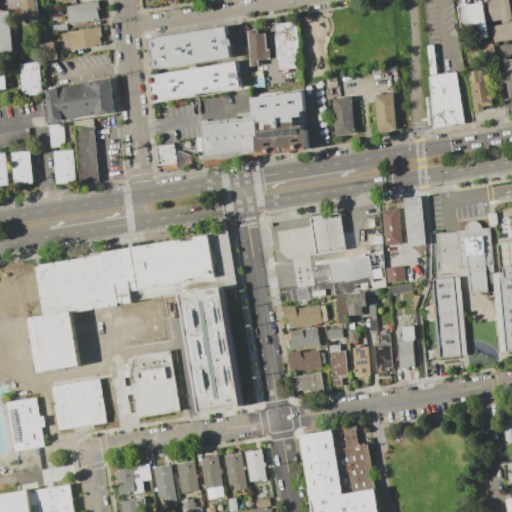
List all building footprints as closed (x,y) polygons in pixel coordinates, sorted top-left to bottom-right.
[(35,0),(37,20),(21,21),(19,0),(35,0)] [(507,0),(511,20),(502,21),(502,19),(489,21),(485,0),(507,0)] [(97,1),(99,10),(96,10),(98,19),(68,24),(65,6),(97,1)] [(482,2),(488,37),(477,38),(475,25),(460,27),(456,6),(482,2)] [(0,12),(8,12),(11,50),(0,50),(0,12)] [(511,21),(511,38),(493,41),(490,26),(511,21)] [(275,34),(274,24),(296,22),(300,68),(278,70),(277,59),(276,60),(274,35),(275,34)] [(55,24),(55,25),(66,23),(67,29),(51,31),(50,25),(55,24)] [(99,26),(101,35),(98,35),(100,45),(71,50),(70,45),(64,46),(62,37),(61,37),(60,33),(99,26)] [(149,40),(156,39),(156,38),(226,26),(228,39),(230,39),(231,45),(229,46),(231,57),(161,69),(161,67),(154,68),(149,40)] [(255,30),(256,33),(265,33),(266,48),(269,48),(270,58),(254,59),(255,65),(249,66),(246,30),(255,30)] [(54,42),(57,58),(44,61),(41,44),(54,42)] [(503,72),(501,60),(511,58),(511,114),(508,115),(507,109),(504,109),(502,99),(507,98),(505,82),(502,82),(500,72),(503,72)] [(149,75),(236,61),(240,86),(194,94),(195,95),(153,102),(149,75)] [(43,95),(24,97),(21,64),(40,62),(43,95)] [(471,82),(469,70),(478,69),(479,75),(486,74),(486,80),(490,80),(493,105),(482,106),(483,109),(472,110),(468,83),(471,82)] [(456,72),(464,122),(432,128),(428,76),(456,72)] [(251,77),(263,76),(264,87),(257,88),(257,84),(252,85),(251,77)] [(48,122),(44,88),(109,80),(114,114),(48,122)] [(257,153),(310,148),(308,130),(305,131),(304,125),(294,126),(293,117),(303,116),(302,111),(306,111),(304,92),(251,98),(254,120),(257,153)] [(374,95),(393,93),(396,130),(377,131),(374,95)] [(350,96),(353,133),(335,134),(332,98),(350,96)] [(206,164),(258,156),(257,153),(254,120),(202,124),(206,164)] [(61,124),(64,145),(49,147),(47,126),(61,124)] [(74,130),(93,128),(99,180),(80,182),(74,130)] [(0,132),(0,147),(28,144),(31,144),(29,129),(0,132)] [(156,147),(159,171),(177,169),(173,144),(156,147)] [(56,183),(77,181),(73,149),(52,151),(56,183)] [(13,185),(33,183),(30,150),(10,152),(13,185)] [(0,185),(8,185),(5,152),(0,152),(0,185)] [(420,196),(425,245),(407,246),(403,197),(420,196)] [(397,208),(401,243),(384,244),(381,210),(397,208)] [(311,218),(312,224),(314,238),(317,254),(346,250),(343,234),(341,219),(340,213),(311,218)] [(455,230),(459,267),(467,266),(469,293),(486,291),(485,272),(492,272),(488,227),(480,228),(479,224),(476,221),(471,220),(467,222),(464,226),(463,229),(455,230)] [(27,317),(43,315),(35,267),(38,266),(38,264),(101,254),(101,252),(208,234),(207,227),(225,224),(236,287),(224,289),(242,405),(197,412),(197,407),(178,295),(160,297),(160,296),(132,300),(132,302),(122,304),(122,303),(70,312),(79,365),(36,372),(27,317)] [(328,262),(331,284),(372,278),(369,256),(328,262)] [(492,273),(502,272),(502,267),(511,265),(511,350),(499,352),(492,273)] [(403,266),(404,281),(386,282),(385,268),(403,266)] [(458,277),(465,355),(439,357),(438,349),(435,350),(433,320),(436,320),(432,279),(458,277)] [(365,292),(366,305),(361,306),(362,314),(348,315),(346,294),(365,292)] [(344,294),(347,322),(338,323),(335,295),(344,294)] [(295,306),(295,308),(324,304),(325,310),(326,309),(327,314),(326,314),(327,320),(321,320),(321,322),(289,327),(288,321),(285,322),(282,308),(295,306)] [(400,340),(400,338),(399,338),(399,332),(401,332),(401,326),(412,325),(414,339),(411,339),(413,365),(407,366),(407,368),(399,369),(397,341),(400,340)] [(291,338),(290,331),(316,327),(319,345),(289,349),(287,338),(291,338)] [(341,328),(342,337),(334,338),(334,340),(331,340),(331,338),(327,338),(326,330),(341,328)] [(355,328),(356,342),(348,343),(346,329),(355,328)] [(380,343),(379,333),(388,332),(391,367),(385,368),(385,371),(376,372),(373,344),(380,343)] [(339,344),(339,351),(344,350),(346,375),(340,376),(341,385),(332,386),(328,345),(339,344)] [(366,346),(369,374),(354,375),(354,371),(352,371),(352,369),(353,369),(351,348),(366,346)] [(300,350),(300,352),(318,349),(318,352),(323,351),(325,361),(320,362),(321,367),(290,372),(287,352),(300,350)] [(126,357),(169,350),(178,407),(179,411),(136,417),(136,416),(132,393),(131,385),(129,375),(127,363),(126,357)] [(127,363),(129,375),(123,376),(125,386),(131,385),(132,393),(126,394),(129,413),(122,414),(121,403),(116,404),(112,378),(116,378),(114,365),(127,363)] [(320,372),(323,392),(315,393),(314,390),(302,392),(302,389),(298,389),(297,385),(292,386),(290,376),(320,372)] [(50,386),(53,403),(57,430),(106,422),(106,420),(99,378),(50,386)] [(13,451),(5,402),(35,397),(37,406),(38,417),(42,416),(44,427),(39,428),(42,447),(36,448),(13,451)] [(300,435),(312,511),(377,511),(364,424),(300,435)] [(246,452),(261,449),(266,476),(251,479),(246,452)] [(226,455),(241,452),(247,485),(237,487),(236,484),(231,484),(226,455)] [(201,458),(217,455),(222,484),(207,487),(201,458)] [(178,462),(193,460),(198,487),(182,489),(178,462)] [(154,466),(170,463),(174,490),(159,493),(154,466)] [(117,470),(121,494),(145,490),(143,479),(150,478),(148,464),(117,470)] [(0,511),(0,494),(27,490),(27,491),(68,484),(72,511),(0,511)] [(124,511),(122,501),(145,497),(146,504),(140,505),(141,511),(124,511)] [(180,500),(181,511),(194,511),(192,498),(180,500)]
